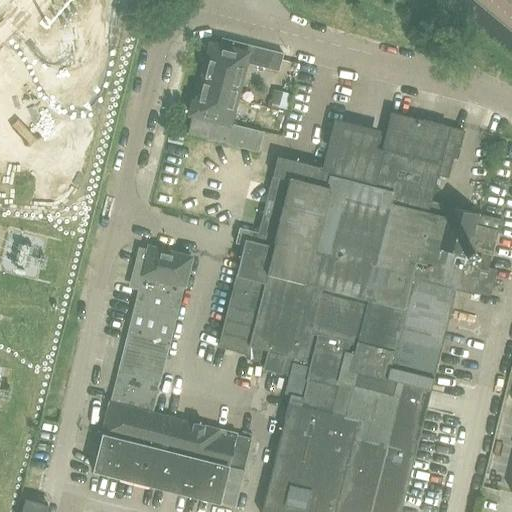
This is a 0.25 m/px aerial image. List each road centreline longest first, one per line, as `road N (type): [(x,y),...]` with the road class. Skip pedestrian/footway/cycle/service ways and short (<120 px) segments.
road 1 (unclassified): [(50,487),(157,44),(180,21),(241,25)]
road 2 (unclassified): [(511,107),(241,25)]
